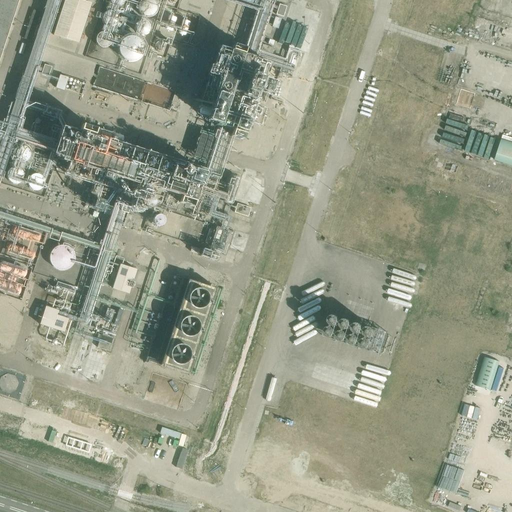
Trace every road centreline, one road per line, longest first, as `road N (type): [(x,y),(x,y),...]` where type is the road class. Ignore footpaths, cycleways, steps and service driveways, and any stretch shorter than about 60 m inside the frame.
road 1 (unknown): [(308,244),(362,265),(382,284),(360,373),(341,379),(272,357)]
road 2 (unknown): [(511,94),(382,8)]
